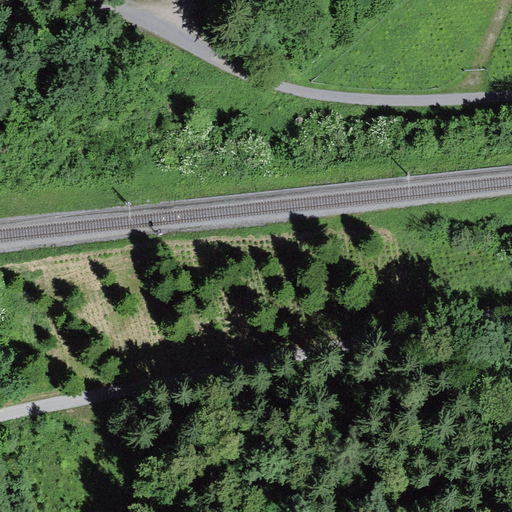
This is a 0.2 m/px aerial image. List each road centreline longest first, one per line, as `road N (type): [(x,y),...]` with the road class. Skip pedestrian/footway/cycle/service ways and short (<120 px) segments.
road 1 (track): [(0,417),(511,314)]
road 2 (track): [(84,0),(280,87),(375,99),(511,95)]
